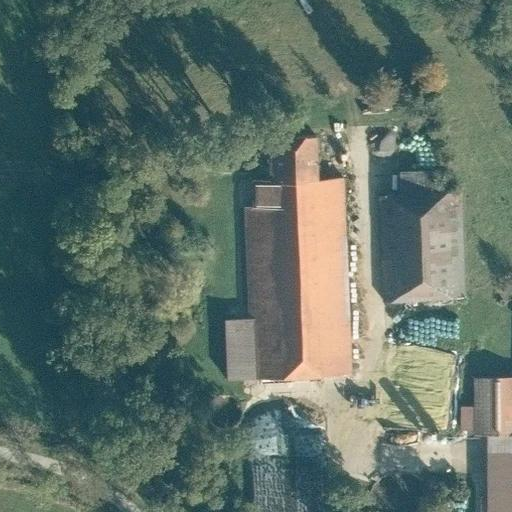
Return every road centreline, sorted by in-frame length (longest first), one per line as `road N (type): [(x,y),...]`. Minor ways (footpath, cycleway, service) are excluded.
road 1 (track): [(0,174),(163,181)]
road 2 (unclassified): [(141,511),(100,483),(0,456)]
